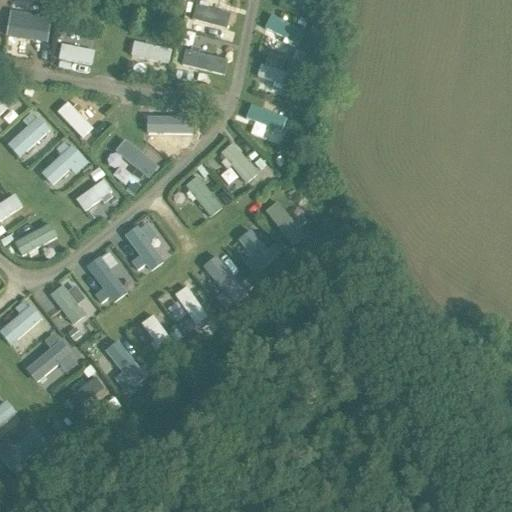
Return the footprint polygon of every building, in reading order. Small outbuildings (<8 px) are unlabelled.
[(16,0),(15,10),(49,15),(51,1),(41,0),(16,0)] [(230,15),(208,9),(209,4),(200,2),(199,6),(196,5),(192,20),(226,30),(230,15)] [(271,17),(264,30),(298,47),(305,34),(271,17)] [(9,42),(42,47),(45,33),(12,28),(9,42)] [(131,56),(168,65),(171,51),(134,42),(131,56)] [(55,59),(91,66),(94,52),(58,45),(55,59)] [(227,61),(198,54),(199,50),(193,48),(191,52),(185,51),(182,66),(224,76),(227,61)] [(299,78),(261,66),(257,77),(274,83),(272,88),(281,91),(283,86),(295,90),(299,78)] [(0,116),(16,101),(6,91),(0,96),(0,116)] [(57,113),(82,140),(93,130),(68,104),(57,113)] [(245,119),(268,128),(266,132),(273,135),(274,131),(281,133),(286,120),(251,106),(245,119)] [(191,139),(195,125),(162,116),(159,130),(191,139)] [(18,143),(26,151),(48,131),(40,123),(18,143)] [(148,180),(158,169),(125,141),(115,153),(137,171),(133,176),(139,181),(144,176),(148,180)] [(246,185),(258,175),(232,145),(221,155),(225,160),(221,164),(227,172),(231,168),(246,185)] [(47,172),(55,181),(83,157),(74,148),(47,172)] [(222,209),(197,178),(185,188),(210,219),(222,209)] [(83,211),(114,190),(107,180),(76,202),(83,211)] [(0,205),(0,222),(22,208),(15,196),(0,205)] [(265,213),(293,247),(305,237),(298,229),(301,227),(297,222),(294,224),(277,204),(265,213)] [(50,225),(15,244),(22,257),(28,254),(30,258),(38,253),(37,250),(58,238),(50,225)] [(139,230),(127,238),(145,266),(157,258),(146,241),(150,238),(145,230),(141,232),(139,230)] [(260,268),(269,261),(251,235),(241,242),(251,257),(247,261),(253,270),(258,266),(260,268)] [(262,247),(267,254),(274,249),(269,242),(262,247)] [(88,268),(107,296),(118,288),(108,272),(111,270),(103,257),(88,268)] [(227,295),(237,288),(217,257),(206,265),(219,283),(215,286),(219,292),(223,289),(227,295)] [(63,287),(50,297),(73,327),(86,318),(63,287)] [(196,326),(207,318),(187,288),(175,296),(196,326)] [(0,336),(10,348),(41,321),(29,308),(0,333),(0,336)] [(156,357),(173,345),(153,317),(142,325),(153,341),(147,344),(156,357)] [(37,364),(44,374),(70,355),(62,345),(37,364)] [(130,379),(133,382),(142,375),(120,345),(110,353),(121,367),(117,370),(125,382),(130,379)] [(95,378),(66,399),(74,410),(93,397),(96,402),(107,394),(95,378)] [(0,429),(16,415),(6,403),(0,408),(0,429)] [(6,444),(9,447),(4,451),(12,461),(40,437),(32,427),(16,441),(14,438),(6,444)]
